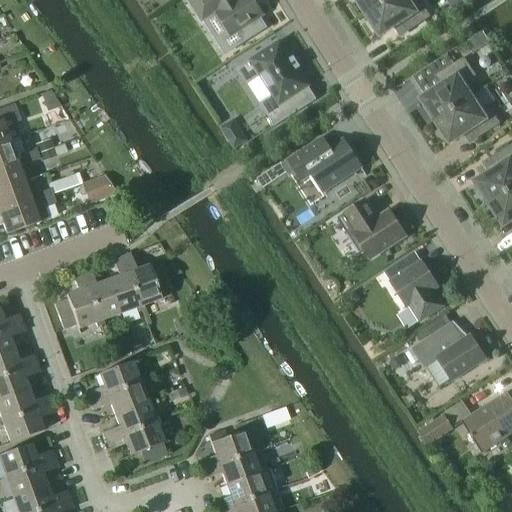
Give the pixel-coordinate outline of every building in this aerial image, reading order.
[(243,30),(250,41),(267,29),(260,18),(263,17),(252,0),(192,0),(190,2),(202,21),(216,13),(231,37),(243,30)] [(364,16),(389,0),(354,0),(355,1),(364,15),(364,16)] [(418,0),(414,3),(412,0),(389,0),(364,16),(365,17),(374,31),(378,32),(380,36),(394,27),(394,28),(401,24),(407,34),(431,18),(419,0),(418,0)] [(436,12),(441,20),(450,14),(445,6),(436,12)] [(247,86),(252,82),(261,77),(273,96),(260,105),(275,128),(312,104),(303,90),(309,87),(297,70),(300,68),(299,67),(297,69),(292,62),(294,60),(294,59),(292,61),(280,43),(243,67),(237,71),(247,86)] [(433,123),(434,123),(475,96),(466,83),(476,77),(464,58),(435,77),(442,87),(435,91),(436,92),(422,101),(425,105),(424,108),(434,123),(433,123)] [(483,110),(475,96),(434,123),(434,124),(435,124),(444,138),(447,139),(450,143),(463,134),(464,135),(470,131),(477,141),(501,125),(488,106),(483,110)] [(0,143),(9,141),(19,137),(14,123),(20,121),(14,104),(0,109),(0,143)] [(242,133),(234,121),(221,130),(229,142),(242,133)] [(19,137),(9,141),(0,143),(0,167),(21,160),(22,166),(31,162),(27,151),(25,152),(19,137)] [(366,177),(367,177),(344,141),(330,150),(322,139),(279,167),(280,167),(289,161),(303,183),(313,176),(324,193),(360,169),(366,177)] [(37,154),(53,149),(50,140),(34,145),(35,148),(37,154)] [(487,206),(488,206),(511,190),(511,145),(489,160),(496,170),(490,174),(490,175),(477,184),(479,188),(478,191),(488,205),(487,206)] [(35,148),(27,151),(31,162),(39,159),(37,154),(35,148)] [(53,149),(37,154),(39,159),(41,163),(56,157),(53,149)] [(0,167),(0,190),(24,181),(19,167),(22,166),(21,160),(0,167)] [(265,174),(257,180),(263,189),(271,184),(265,174)] [(96,202),(116,195),(104,176),(89,181),(96,202)] [(29,196),(24,181),(0,190),(0,213),(35,200),(38,206),(43,204),(46,203),(42,192),(29,196)] [(56,204),(50,189),(42,192),(46,203),(43,204),(44,208),(56,204)] [(511,190),(488,206),(488,207),(489,207),(498,221),(501,222),(504,226),(511,220),(511,190)] [(35,200),(0,213),(0,218),(6,235),(48,219),(44,208),(43,204),(38,206),(35,200)] [(371,260),(406,237),(389,212),(375,221),(371,216),(373,215),(365,202),(338,220),(361,255),(362,254),(361,253),(365,251),(371,260)] [(422,264),(415,253),(384,274),(391,284),(390,284),(406,308),(410,305),(421,322),(443,307),(432,291),(438,287),(423,263),(422,264)] [(130,254),(121,257),(140,307),(141,312),(145,311),(143,306),(170,296),(159,266),(150,270),(148,265),(136,270),(130,254)] [(118,277),(107,281),(119,314),(136,308),(137,313),(141,312),(140,307),(121,257),(112,260),(118,277)] [(89,269),(80,272),(97,318),(98,322),(100,327),(104,325),(102,321),(119,314),(107,281),(95,285),(89,269)] [(97,318),(80,272),(72,275),(77,291),(65,295),(66,299),(53,304),(63,331),(76,326),(77,330),(95,323),(97,328),(100,327),(98,322),(97,318)] [(354,292),(345,298),(351,308),(361,302),(354,292)] [(0,331),(22,324),(18,315),(3,320),(0,312),(0,331)] [(191,316),(182,320),(187,333),(197,329),(191,316)] [(0,354),(14,350),(9,338),(25,333),(22,324),(0,331),(0,354)] [(465,340),(454,324),(413,350),(426,369),(438,361),(452,382),(478,365),(481,366),(487,362),(488,359),(482,351),(479,350),(471,336),(465,340)] [(139,342),(130,345),(133,353),(142,350),(139,342)] [(150,355),(153,362),(170,356),(167,349),(150,355)] [(0,376),(37,364),(33,355),(18,361),(14,350),(0,354),(0,376)] [(401,368),(402,363),(400,359),(395,358),(391,361),(390,365),(392,370),(397,370),(401,368)] [(86,393),(90,402),(139,382),(144,381),(143,377),(138,379),(131,361),(97,375),(102,387),(86,393)] [(0,400),(28,390),(24,379),(40,373),(37,364),(0,376),(0,400)] [(109,404),(113,416),(147,402),(141,386),(145,384),(144,381),(139,382),(90,402),(93,411),(109,404)] [(0,422),(51,404),(48,396),(32,401),(28,390),(0,400),(0,422)] [(482,454),(511,434),(511,400),(508,394),(462,424),(482,454)] [(102,433),(106,441),(160,421),(159,418),(154,419),(147,402),(113,416),(118,427),(102,433)] [(51,404),(0,422),(0,428),(3,427),(9,444),(44,431),(39,419),(54,413),(51,404)] [(284,410),(275,414),(279,426),(288,422),(284,410)] [(428,446),(453,430),(445,416),(419,433),(428,446)] [(160,421),(106,441),(109,451),(125,445),(130,457),(163,443),(157,426),(161,425),(160,421)] [(202,470),(252,453),(261,449),(257,440),(246,437),(244,431),(210,444),(214,456),(199,462),(201,470),(202,470)] [(0,455),(0,464),(5,477),(54,459),(51,450),(36,456),(31,444),(0,455)] [(225,485),(259,473),(253,457),(262,453),(261,449),(252,453),(202,470),(205,479),(221,474),(225,485)] [(57,468),(54,459),(5,477),(12,498),(46,486),(42,474),(57,468)] [(268,470),(259,473),(225,485),(229,497),(213,502),(217,511),(260,496),(266,493),(267,494),(271,492),(275,490),(268,470)] [(36,511),(69,500),(66,491),(50,497),(46,486),(12,498),(17,511),(36,511)] [(273,511),(268,498),(273,496),(271,492),(267,494),(266,493),(260,496),(217,511),(216,511),(273,511)] [(63,511),(72,509),(69,500),(36,511),(63,511)]
